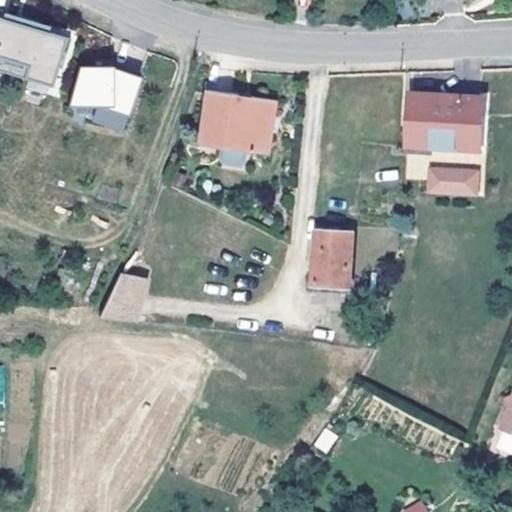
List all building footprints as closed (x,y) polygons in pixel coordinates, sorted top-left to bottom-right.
[(73,38),(0,14),(0,61),(2,56),(28,64),(24,76),(29,78),(46,84),(52,86),(64,49),(69,51),(73,38)] [(108,63),(76,68),(64,110),(94,105),(126,114),(138,75),(109,67),(108,63)] [(46,84),(29,78),(26,89),(43,94),(46,84)] [(276,100),(203,89),(196,143),(268,154),(276,100)] [(436,92),(436,95),(435,103),(458,103),(458,97),(458,94),(436,92)] [(436,95),(411,95),(408,146),(482,150),(484,98),(458,97),(458,103),(435,103),(436,95)] [(94,105),(64,110),(63,115),(121,132),(126,114),(94,105)] [(443,170),(432,170),(432,192),(479,193),(479,174),(479,171),(443,170)] [(411,231),(412,217),(389,215),(388,229),(411,231)] [(353,233),(317,231),(315,283),(350,286),(353,233)] [(146,278),(120,272),(98,316),(134,320),(146,278)] [(398,336),(381,330),(375,350),(392,355),(398,336)] [(511,397),(505,400),(509,408),(502,428),(511,431),(511,397)] [(327,454),(338,435),(325,427),(313,446),(327,454)] [(426,511),(422,501),(399,510),(400,511),(426,511)] [(9,511),(10,505),(0,503),(0,511),(9,511)]
